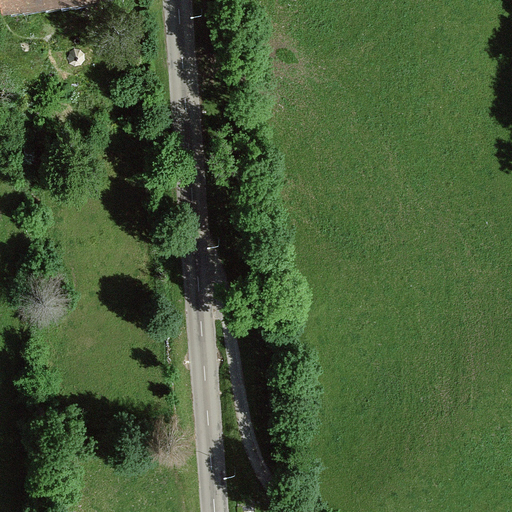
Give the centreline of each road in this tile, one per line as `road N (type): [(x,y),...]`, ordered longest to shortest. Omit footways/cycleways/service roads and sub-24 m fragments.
road 1 (unclassified): [(195,193),(267,486),(300,511)]
road 2 (tertiary): [(218,511),(195,193)]
road 3 (tertiary): [(195,193),(181,0)]
